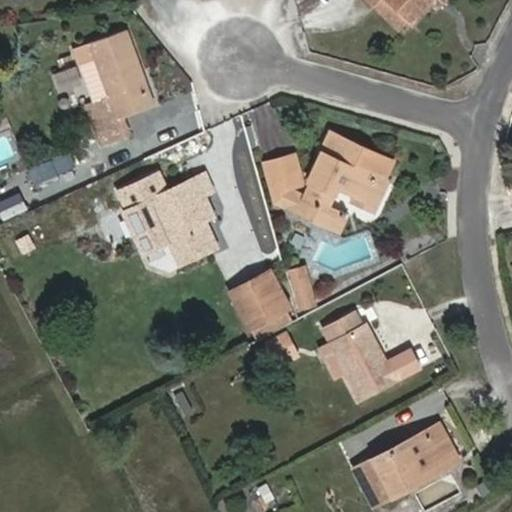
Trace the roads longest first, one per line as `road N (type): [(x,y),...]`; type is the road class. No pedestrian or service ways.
road 1 (residential): [(482,125),(476,245),(511,391)]
road 2 (residential): [(244,61),(482,125)]
